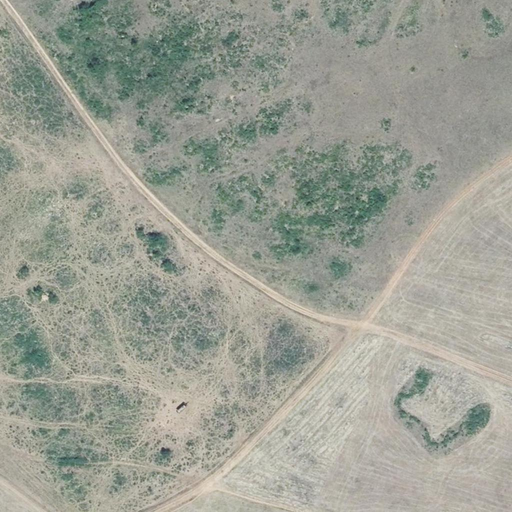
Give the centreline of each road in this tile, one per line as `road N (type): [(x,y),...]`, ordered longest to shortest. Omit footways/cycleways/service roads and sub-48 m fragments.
road 1 (track): [(511,375),(304,305),(231,259),(133,167),(10,0)]
road 2 (track): [(159,511),(232,466),(337,355),(431,226),(511,159)]
